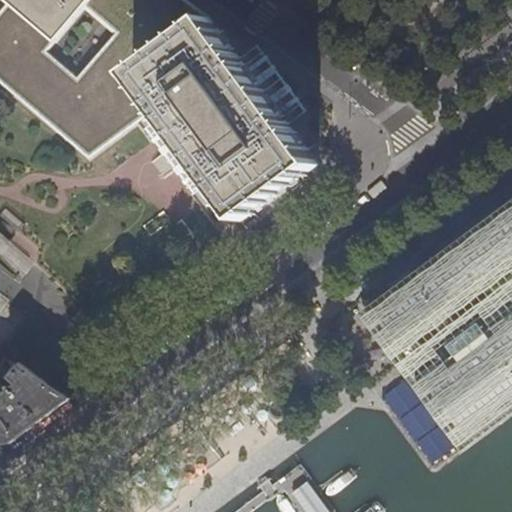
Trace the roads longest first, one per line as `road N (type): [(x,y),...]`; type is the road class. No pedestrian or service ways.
road 1 (residential): [(443,163),(0,496)]
road 2 (residential): [(443,163),(285,33)]
